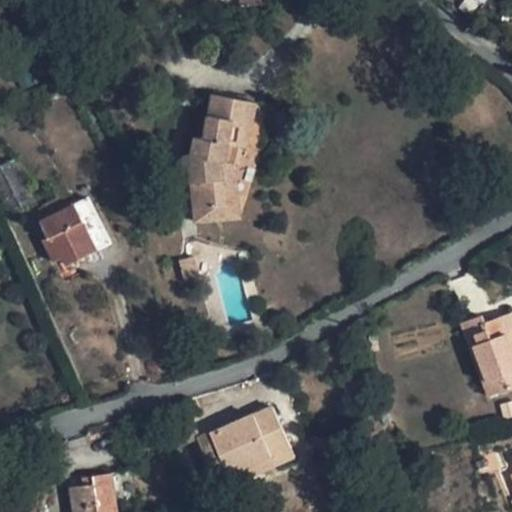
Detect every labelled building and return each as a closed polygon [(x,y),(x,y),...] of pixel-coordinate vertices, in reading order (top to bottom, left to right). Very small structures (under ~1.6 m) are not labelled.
[(14,72),(22,89),(36,83),(29,67),(14,72)] [(191,170),(195,209),(227,206),(223,163),(235,164),(239,146),(249,148),(257,102),(214,94),(205,139),(196,137),(192,155),(190,154),(186,155),(183,158),(182,163),(183,167),(187,170),(191,170)] [(227,206),(195,209),(196,221),(240,217),(235,164),(223,163),(227,206)] [(35,210),(41,222),(67,209),(61,197),(35,210)] [(67,209),(41,222),(60,260),(64,257),(68,264),(112,243),(89,198),(67,209)] [(180,259),(186,282),(201,277),(195,255),(180,259)] [(511,311),(502,316),(511,343),(511,311)] [(511,343),(502,316),(485,322),(483,315),(461,323),(488,397),(511,388),(511,343)] [(344,385),(345,400),(361,397),(360,382),(344,385)] [(198,439),(217,482),(293,448),(274,406),(213,434),(211,431),(200,436),(197,437),(198,439)] [(197,437),(200,436),(192,419),(162,432),(170,451),(198,439),(197,437)] [(293,448),(217,482),(221,490),(296,455),(293,448)] [(485,456),(493,474),(508,469),(500,450),(485,456)] [(95,483),(84,485),(71,487),(75,511),(118,511),(113,472),(94,475),(95,483)] [(83,477),(84,485),(95,483),(94,475),(83,477)]
